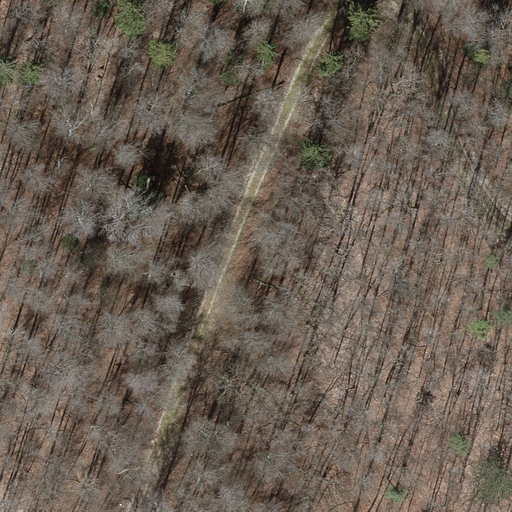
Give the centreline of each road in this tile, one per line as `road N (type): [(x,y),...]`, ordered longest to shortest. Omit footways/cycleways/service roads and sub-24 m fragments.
road 1 (track): [(134,511),(318,24),(345,0)]
road 2 (track): [(405,0),(425,34),(449,133),(497,216),(511,225)]
